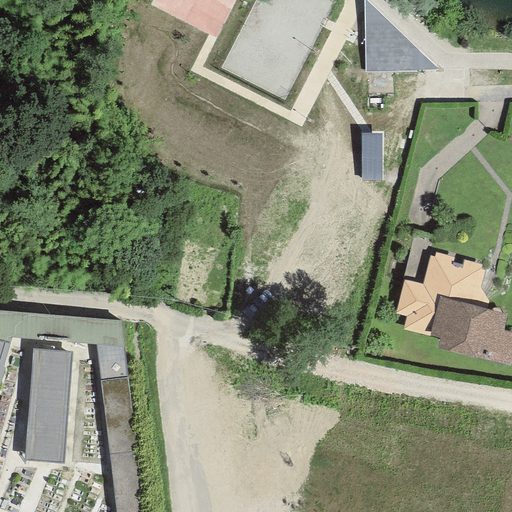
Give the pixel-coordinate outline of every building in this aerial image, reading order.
[(362,74),(436,69),(361,3),(362,74)] [(88,186),(101,185),(98,152),(85,154),(88,186)] [(0,227),(3,228),(21,175),(2,169),(0,176),(0,227)] [(136,193),(147,192),(144,170),(133,171),(136,193)] [(44,217),(57,202),(42,188),(28,202),(44,217)] [(212,211),(210,222),(209,239),(223,240),(222,250),(232,250),(239,196),(220,191),(218,211),(212,211)] [(210,222),(212,211),(211,206),(188,204),(183,219),(210,222)] [(131,221),(155,217),(153,208),(130,212),(131,221)] [(426,290),(435,259),(430,257),(436,236),(415,230),(400,282),(407,284),(426,290)] [(23,264),(41,260),(38,250),(21,254),(23,264)] [(466,306),(476,270),(435,259),(426,290),(407,284),(400,309),(412,312),(409,323),(454,336),(452,344),(505,358),(511,334),(497,330),(501,315),(466,306)] [(0,383),(5,368),(3,365),(12,336),(96,343),(116,511),(144,511),(120,321),(0,310),(0,383)] [(33,353),(26,458),(63,460),(70,355),(33,353)]
